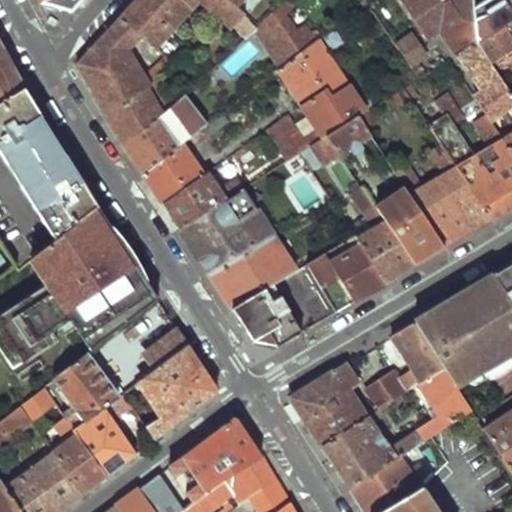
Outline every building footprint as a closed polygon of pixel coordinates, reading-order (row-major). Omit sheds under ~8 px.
[(36,0),(41,7),(68,15),(82,0),(36,0)] [(135,0),(136,0),(75,68),(90,92),(105,116),(146,87),(164,74),(176,65),(170,59),(148,74),(150,77),(143,83),(122,50),(136,35),(155,52),(190,11),(178,0),(135,0)] [(178,0),(190,11),(195,6),(232,38),(238,30),(251,42),(253,39),(259,33),(237,13),(223,0),(178,0)] [(223,0),(237,13),(248,1),(246,0),(223,0)] [(511,128),(511,134),(501,141),(511,157),(511,100),(498,79),(478,49),(475,44),(476,11),(475,0),(449,0),(427,16),(479,94),(472,98),(485,117),(492,127),(506,118),(511,128)] [(511,0),(490,0),(476,11),(475,44),(478,49),(504,31),(511,26),(511,0)] [(279,11),(259,33),(253,39),(278,72),(318,41),(326,35),(320,30),(313,35),(307,27),(290,39),(280,27),(295,11),(288,2),(279,11)] [(366,4),(350,16),(356,25),(372,13),(366,4)] [(511,42),(504,31),(478,49),(498,79),(511,69),(511,42)] [(412,39),(396,50),(409,70),(418,64),(425,59),(412,39)] [(0,108),(26,92),(0,41),(0,108)] [(318,41),(278,72),(325,141),(326,140),(359,120),(368,114),(318,41)] [(190,52),(184,58),(198,72),(204,66),(190,52)] [(442,61),(431,68),(434,73),(446,66),(442,61)] [(418,64),(409,70),(415,78),(418,83),(426,78),(418,64)] [(164,74),(146,87),(152,97),(170,83),(164,74)] [(415,78),(407,83),(411,88),(418,83),(415,78)] [(146,87),(105,116),(113,129),(124,146),(166,116),(152,97),(146,87)] [(405,91),(394,98),(401,109),(411,102),(405,91)] [(44,121),(26,92),(0,108),(0,150),(54,243),(94,212),(99,209),(81,181),(44,121)] [(166,116),(124,146),(135,163),(144,177),(185,149),(171,127),(186,114),(179,105),(166,116)] [(438,109),(423,120),(430,130),(446,119),(438,109)] [(368,114),(359,120),(367,131),(375,125),(368,114)] [(488,150),(475,158),(448,118),(446,119),(430,130),(441,147),(491,221),(511,208),(511,157),(501,141),(492,127),(485,117),(472,126),(488,150)] [(288,120),(279,126),(286,136),(295,151),(299,157),(310,150),(314,148),(306,136),(302,139),(288,120)] [(359,120),(326,140),(341,161),(351,155),(355,160),(361,163),(367,158),(367,153),(363,148),(373,141),(367,131),(359,120)] [(216,123),(195,141),(200,147),(221,130),(216,123)] [(279,126),(268,134),(275,143),(286,136),(279,126)] [(325,141),(314,148),(310,150),(325,172),(341,161),(326,140),(325,141)] [(442,178),(425,188),(411,167),(396,176),(407,193),(445,249),(471,233),(491,221),(441,147),(429,156),(442,178)] [(185,149),(144,177),(154,193),(163,207),(204,179),(185,149)] [(295,151),(284,159),(288,164),(294,160),(299,157),(295,151)] [(299,157),(294,160),(298,167),(304,164),(299,157)] [(204,179),(163,207),(171,218),(179,231),(234,197),(244,191),(241,187),(237,181),(220,193),(208,176),(204,179)] [(249,181),(241,187),(244,191),(253,186),(249,181)] [(358,185),(350,192),(354,197),(362,192),(358,185)] [(374,233),(357,242),(361,249),(386,285),(401,276),(414,268),(376,212),(362,192),(354,197),(352,199),(374,233)] [(407,193),(376,212),(414,268),(431,257),(445,249),(407,193)] [(234,197),(179,231),(194,255),(210,278),(272,242),(268,235),(250,246),(244,237),(236,242),(228,247),(219,234),(227,229),(236,224),(230,215),(241,208),(234,197)] [(30,260),(47,288),(0,319),(0,355),(11,373),(57,344),(52,335),(67,326),(87,357),(154,305),(94,212),(54,243),(30,260)] [(227,229),(219,234),(228,247),(236,242),(227,229)] [(272,242),(210,278),(221,296),(232,312),(272,290),(298,276),(275,240),(272,242)] [(357,242),(348,247),(353,253),(361,249),(357,242)] [(353,253),(334,264),(358,302),(386,285),(361,249),(353,253)] [(324,261),(308,269),(324,295),(339,285),(324,261)] [(511,262),(494,274),(511,300),(511,262)] [(511,300),(494,274),(413,323),(443,369),(454,387),(463,381),(482,370),(511,352),(511,300)] [(272,290),(232,312),(253,344),(263,347),(274,350),(298,337),(301,335),(272,290)] [(397,368),(367,387),(381,409),(389,405),(420,384),(443,369),(413,323),(389,337),(410,368),(402,374),(397,368)] [(158,370),(188,347),(179,333),(148,357),(158,370)] [(144,400),(159,421),(143,433),(152,445),(216,397),(217,392),(203,370),(188,347),(158,370),(118,401),(126,412),(144,400)] [(82,360),(48,387),(80,430),(101,414),(115,403),(82,360)] [(345,364),(289,398),(308,427),(322,448),(365,420),(348,394),(358,386),(345,364)] [(365,420),(322,448),(335,468),(349,490),(401,457),(471,412),(454,387),(443,369),(420,384),(440,415),(390,448),(373,425),(381,419),(380,417),(392,409),(389,405),(381,409),(365,420)] [(487,378),(482,370),(463,381),(474,385),(487,378)] [(37,423),(48,436),(61,425),(38,394),(14,412),(28,430),(37,423)] [(110,425),(126,412),(118,401),(115,403),(101,414),(110,425)] [(14,412),(0,423),(0,449),(28,430),(14,412)] [(73,442),(105,481),(128,463),(136,458),(110,425),(101,414),(80,430),(70,438),(73,442)] [(511,415),(485,433),(511,474),(511,415)] [(141,488),(156,511),(185,511),(196,504),(259,458),(247,438),(235,418),(187,453),(170,466),(178,477),(189,470),(200,486),(189,494),(181,493),(177,497),(160,474),(151,481),(141,488)] [(93,490),(105,481),(73,442),(50,457),(82,498),(93,490)] [(63,511),(82,498),(50,457),(1,489),(16,511),(63,511)] [(401,457),(349,490),(360,507),(363,511),(386,511),(422,489),(401,457)] [(259,458),(196,504),(204,511),(231,492),(234,497),(239,505),(243,502),(273,481),(267,471),(259,458)] [(277,511),(287,505),(281,494),(273,481),(243,502),(250,511),(277,511)] [(0,511),(16,511),(1,489),(0,487),(0,511)] [(120,511),(156,511),(141,488),(117,507),(120,511)] [(436,511),(422,489),(386,511),(436,511)] [(230,511),(239,505),(234,497),(212,511),(230,511)]
